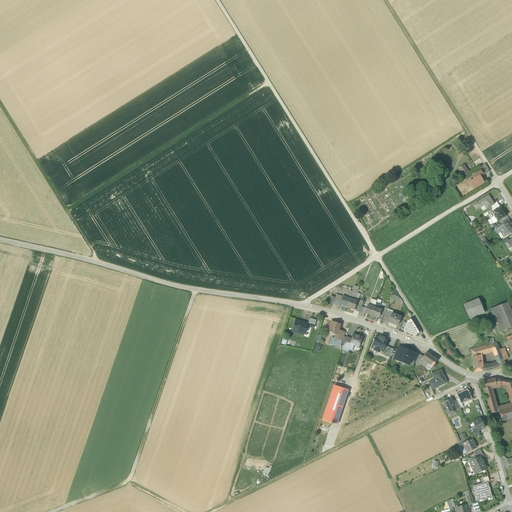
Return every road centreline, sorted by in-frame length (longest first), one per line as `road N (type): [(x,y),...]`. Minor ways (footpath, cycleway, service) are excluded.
road 1 (track): [(217,0),(377,256)]
road 2 (track): [(269,82),(66,210),(94,261)]
road 3 (track): [(54,511),(127,485),(193,289)]
road 4 (unclassified): [(0,239),(181,287),(256,297)]
road 5 (track): [(212,511),(368,432),(406,511)]
road 6 (residential): [(302,304),(497,181)]
road 7 (track): [(497,181),(384,0)]
road 8 (residential): [(302,304),(430,349),(477,376)]
road 9 (residential): [(509,504),(477,376)]
road 10 (track): [(0,104),(66,210)]
road 11 (track): [(372,326),(332,442)]
